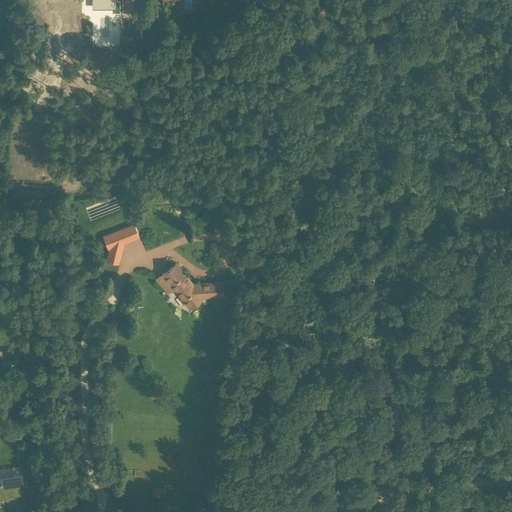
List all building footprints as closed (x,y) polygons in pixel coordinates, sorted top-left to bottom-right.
[(92,0),(92,8),(116,8),(116,0),(92,0)] [(10,188),(9,199),(47,200),(48,191),(10,188)] [(125,243),(132,240),(138,238),(133,225),(121,229),(103,236),(108,249),(110,248),(123,252),(125,243)] [(176,263),(157,278),(169,292),(175,289),(189,307),(203,297),(223,296),(223,283),(193,284),(176,263)] [(0,507),(25,504),(19,466),(0,469),(0,507)] [(154,486),(153,496),(166,496),(167,486),(154,486)]
